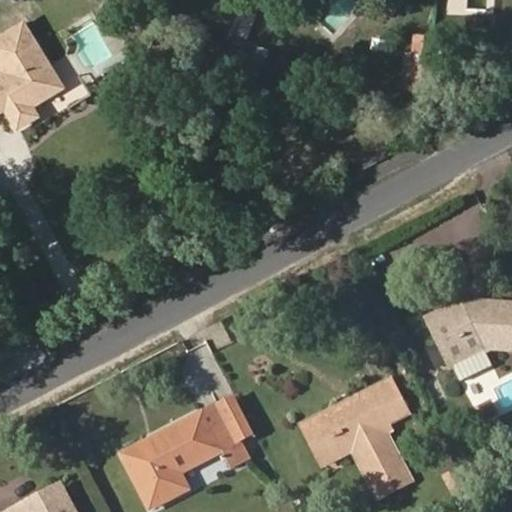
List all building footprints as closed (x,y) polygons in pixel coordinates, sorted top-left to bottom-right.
[(0,39),(0,63),(7,75),(0,78),(0,115),(9,110),(20,130),(41,118),(34,107),(67,87),(29,22),(0,39)] [(462,40),(443,46),(447,59),(466,52),(462,40)] [(511,305),(463,302),(428,319),(456,375),(487,359),(484,354),(492,348),(511,349),(511,305)] [(413,419),(392,378),(303,425),(323,466),(354,450),(379,498),(411,481),(387,433),(413,419)] [(253,432),(234,396),(219,403),(238,440),(253,432)] [(248,459),(238,440),(219,403),(124,454),(152,510),(190,490),(181,473),(224,450),(232,467),(248,459)] [(456,470),(444,476),(454,495),(466,489),(456,470)] [(75,511),(62,487),(12,511),(75,511)]
